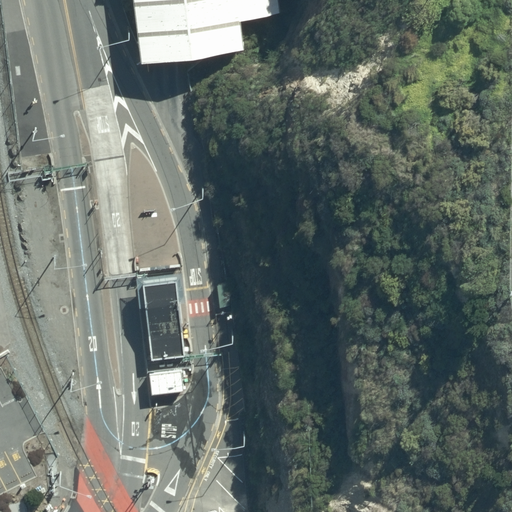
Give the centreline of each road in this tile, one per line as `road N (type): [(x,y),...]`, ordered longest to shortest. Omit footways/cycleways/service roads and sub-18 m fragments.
road 1 (unclassified): [(77,0),(121,275)]
road 2 (unclassified): [(71,166),(46,0)]
